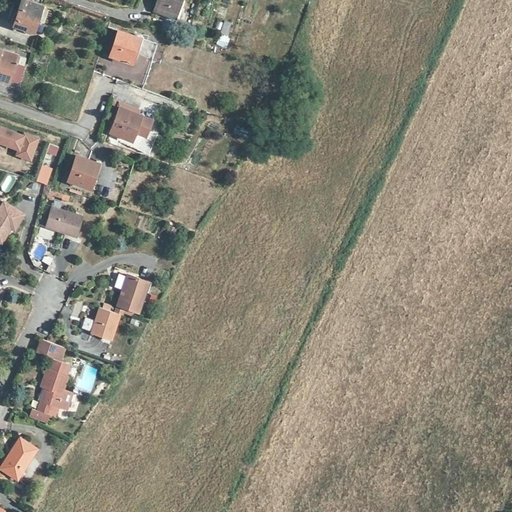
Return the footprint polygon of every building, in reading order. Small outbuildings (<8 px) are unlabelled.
[(41,6),(21,0),(19,0),(12,26),(33,32),(41,6)] [(179,0),(157,0),(154,11),(171,17),(174,7),(177,8),(179,0)] [(231,23),(224,21),(220,34),(226,36),(231,23)] [(117,30),(107,27),(99,53),(108,56),(131,64),(135,53),(132,52),(138,37),(117,30)] [(157,43),(138,37),(132,52),(135,53),(152,58),(157,43)] [(25,53),(0,45),(0,49),(12,53),(17,55),(24,58),(25,53)] [(0,49),(0,78),(9,81),(9,79),(18,82),(24,59),(24,58),(17,55),(12,53),(0,49)] [(48,95),(42,94),(38,108),(44,110),(48,95)] [(139,114),(120,107),(110,133),(131,141),(134,131),(135,130),(132,130),(139,114)] [(144,116),(139,114),(132,130),(135,130),(134,131),(143,134),(149,119),(144,116)] [(22,136),(0,127),(0,142),(18,149),(16,155),(30,160),(38,138),(24,133),(22,136)] [(81,140),(79,139),(74,154),(77,154),(71,171),(65,169),(60,186),(67,188),(70,181),(90,188),(93,178),(90,177),(96,161),(88,158),(91,150),(81,140)] [(56,156),(60,147),(50,143),(47,152),(56,156)] [(101,164),(96,161),(90,177),(93,178),(96,179),(101,164)] [(1,189),(9,193),(17,178),(9,174),(1,189)] [(69,197),(50,191),(48,199),(51,200),(53,196),(61,199),(61,200),(68,200),(69,197)] [(23,213),(4,201),(0,207),(0,241),(1,242),(6,234),(6,228),(8,226),(14,229),(23,213)] [(82,216),(51,207),(45,227),(76,236),(82,216)] [(46,255),(39,268),(47,271),(53,259),(46,255)] [(148,282),(127,274),(117,305),(124,307),(138,312),(148,282)] [(124,307),(117,305),(114,312),(119,314),(122,315),(124,307)] [(114,312),(99,307),(90,333),(111,340),(119,314),(114,312)] [(37,352),(40,353),(60,360),(64,347),(42,339),(37,352)] [(60,360),(40,353),(39,354),(53,359),(49,370),(47,369),(41,387),(46,389),(42,402),(57,407),(66,410),(71,393),(63,389),(68,376),(65,375),(69,364),(59,361),(60,360)] [(84,366),(81,388),(93,390),(96,368),(84,366)] [(57,407),(42,402),(39,403),(37,411),(49,415),(54,416),(57,407)] [(37,411),(32,409),(29,417),(47,423),(49,415),(37,411)] [(37,449),(19,438),(11,452),(12,453),(1,470),(17,479),(37,449)]
